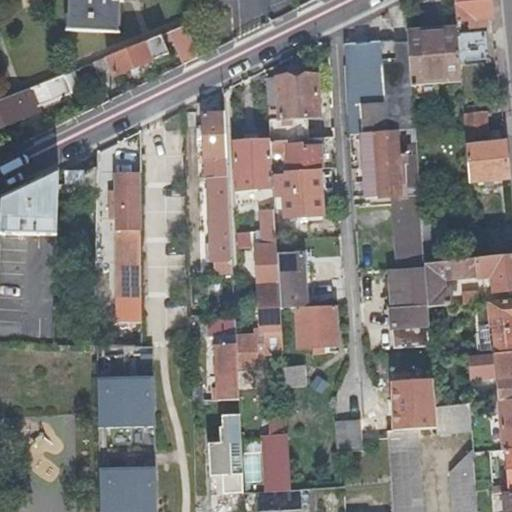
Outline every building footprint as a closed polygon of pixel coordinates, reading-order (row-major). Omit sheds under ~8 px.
[(67,0),(66,28),(119,31),(121,2),(123,2),(122,0),(67,0)] [(453,0),(455,19),(461,18),(469,18),(470,26),(487,25),(486,16),(490,16),(492,15),(490,0),(453,0)] [(179,57),(194,50),(182,23),(167,30),(170,36),(179,57)] [(407,30),(408,42),(412,97),(436,95),(435,82),(460,80),(459,59),(456,32),(456,28),(456,26),(407,30)] [(486,29),(456,32),(459,59),(489,57),(486,29)] [(161,39),(170,36),(167,30),(158,33),(161,39)] [(89,61),(92,68),(106,63),(111,74),(137,65),(140,68),(149,64),(150,59),(167,52),(161,39),(158,33),(89,61)] [(362,108),(364,133),(397,131),(414,130),(412,97),(408,42),(395,43),(393,41),(383,42),(380,44),(385,106),(362,108)] [(363,44),(344,45),(345,64),(364,62),(363,44)] [(60,73),(67,93),(78,89),(70,69),(60,73)] [(0,97),(0,126),(20,119),(19,116),(36,109),(34,106),(67,93),(60,73),(0,97)] [(267,118),(269,140),(269,142),(306,139),(306,118),(317,117),(315,75),(275,77),(277,103),(277,118),(267,118)] [(266,103),(277,103),(275,77),(265,78),(266,103)] [(485,111),(463,113),(465,138),(467,137),(487,136),(486,133),(485,111)] [(232,259),(224,113),(203,114),(203,128),(197,128),(197,145),(204,145),(205,178),(210,178),(213,231),(213,242),(207,243),(208,260),(232,259)] [(366,198),(389,196),(401,196),(398,154),(397,131),(364,133),(362,133),(363,150),(369,149),(375,149),(378,180),(371,180),(365,181),(366,195),(366,198)] [(504,131),(486,133),(487,136),(467,137),(467,143),(468,143),(505,139),(504,131)] [(288,170),(322,168),(321,155),(328,154),(327,138),(306,139),(269,142),(269,155),(280,154),(280,159),(287,159),(288,170)] [(465,144),(468,181),(509,177),(505,139),(468,143),(467,143),(465,144)] [(243,189),(271,187),(271,171),(269,155),(269,142),(269,140),(233,142),(235,189),(243,189)] [(375,149),(369,149),(371,180),(378,180),(375,149)] [(401,196),(419,194),(416,153),(398,154),(401,196)] [(57,234),(59,169),(48,174),(1,197),(0,232),(47,234),(57,234)] [(284,195),(285,217),(299,216),(322,215),(319,172),(275,175),(276,195),(283,195),(284,195)] [(117,262),(117,292),(118,294),(133,294),(133,293),(140,293),(139,235),(138,235),(137,173),(115,174),(115,193),(109,193),(110,216),(116,216),(116,230),(117,262)] [(389,196),(390,203),(419,202),(419,194),(401,196),(389,196)] [(390,203),(394,268),(424,266),(424,264),(422,231),(419,202),(390,203)] [(257,368),(256,354),(281,352),(279,307),(276,256),(275,240),(273,209),(260,210),(261,234),(253,235),(253,245),(256,245),(259,285),(258,285),(259,306),(253,306),(254,318),(259,318),(260,332),(255,337),(236,337),(237,369),(257,368)] [(472,230),(475,258),(499,254),(496,228),(472,230)] [(422,231),(424,264),(448,261),(446,229),(422,231)] [(250,247),(250,234),(236,235),(236,248),(250,247)] [(424,264),(424,266),(427,308),(450,305),(448,287),(444,287),(443,279),(475,275),(476,277),(491,276),(493,291),(511,288),(511,252),(499,254),(475,258),(448,261),(424,264)] [(294,307),(304,306),(301,255),(276,256),(279,307),(294,307)] [(392,328),(422,326),(428,325),(427,308),(418,308),(415,268),(388,270),(392,328)] [(461,291),(463,303),(479,301),(477,289),(461,291)] [(478,332),(480,352),(511,348),(511,297),(488,300),(492,330),(478,332)] [(337,345),(335,305),(304,306),(294,307),(297,347),(313,346),(313,353),(322,353),(322,346),(337,345)] [(362,328),(386,329),(387,312),(363,311),(362,328)] [(212,399),(239,398),(237,369),(236,337),(234,315),(207,316),(208,335),(215,335),(218,385),(211,385),(212,399)] [(422,326),(423,347),(430,347),(428,325),(422,326)] [(143,359),(156,359),(156,349),(143,349),(143,359)] [(497,373),(499,399),(511,397),(511,352),(470,357),(472,379),(492,377),(492,373),(497,373)] [(303,364),(282,365),(284,387),(304,385),(303,364)] [(154,377),(97,378),(99,428),(156,427),(154,377)] [(191,386),(192,399),(202,399),(202,385),(191,386)] [(402,405),(417,404),(417,385),(400,385),(402,405)] [(511,397),(499,399),(503,448),(505,448),(511,447),(511,397)] [(210,421),(211,404),(193,402),(191,420),(210,421)] [(469,402),(434,406),(434,418),(435,427),(435,432),(471,428),(469,402)] [(290,489),(285,412),(267,412),(268,433),(272,490),(290,489)] [(224,492),(243,492),(239,414),(221,414),(222,426),(220,426),(220,442),(209,442),(210,475),(222,475),(224,492)] [(361,419),(360,418),(334,420),(336,450),(337,450),(362,448),(362,439),(361,419)] [(375,418),(361,419),(362,439),(377,438),(375,418)] [(435,427),(434,418),(424,419),(425,428),(435,427)] [(386,430),(387,437),(391,511),(420,511),(414,429),(386,430)] [(265,491),(272,490),(268,433),(262,433),(262,441),(242,442),(242,453),(263,452),(265,491)] [(511,447),(505,448),(507,469),(503,469),(503,475),(508,475),(508,483),(509,490),(511,489),(511,447)] [(477,511),(476,493),(472,451),(456,466),(456,472),(450,472),(453,511),(477,511)] [(156,511),(156,466),(99,468),(99,511),(156,511)] [(493,484),(493,492),(503,491),(509,490),(508,483),(493,484)] [(511,511),(511,489),(509,490),(503,491),(503,492),(504,511),(511,511)] [(504,511),(503,492),(491,493),(491,511),(504,511)]
